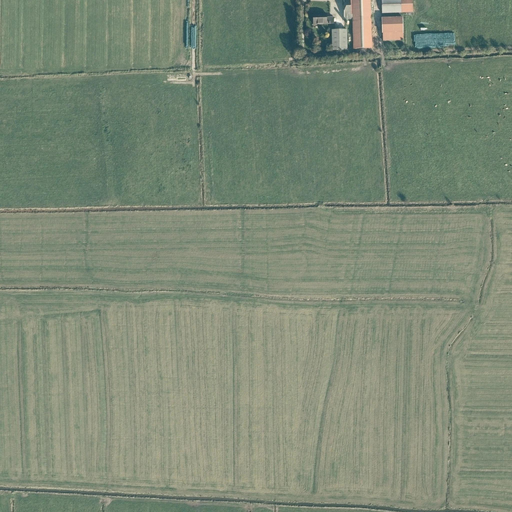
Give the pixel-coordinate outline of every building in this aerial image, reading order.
[(354,48),(372,47),(370,0),(342,0),(344,19),(353,19),(354,48)] [(380,0),(381,12),(414,11),(413,0),(380,0)] [(326,13),(311,13),(312,23),(326,23),(326,13)] [(382,16),(383,39),(402,39),(401,15),(382,16)] [(331,28),(332,49),(347,48),(346,28),(331,28)]
